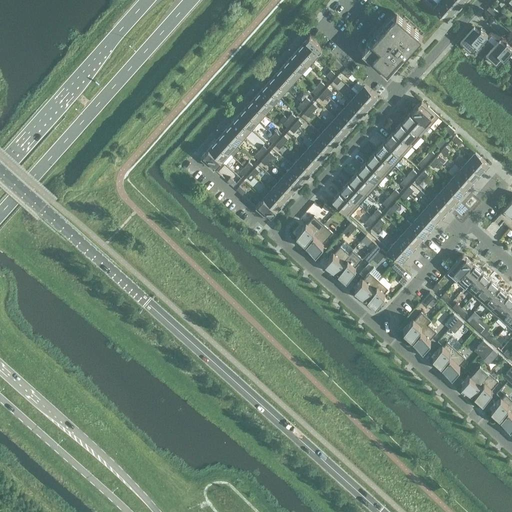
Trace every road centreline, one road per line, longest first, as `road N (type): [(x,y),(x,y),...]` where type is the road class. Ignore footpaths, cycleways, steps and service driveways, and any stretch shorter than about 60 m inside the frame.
road 1 (tertiary): [(380,511),(0,171)]
road 2 (trunk): [(0,217),(194,0)]
road 3 (trunk): [(149,0),(0,168)]
road 4 (secondary): [(154,511),(0,365)]
road 5 (residential): [(397,93),(275,234)]
road 6 (residential): [(377,327),(511,446)]
road 7 (secondary): [(0,398),(125,511)]
road 8 (residential): [(275,234),(377,327)]
road 9 (residential): [(377,327),(467,225)]
road 10 (residential): [(483,0),(397,93)]
